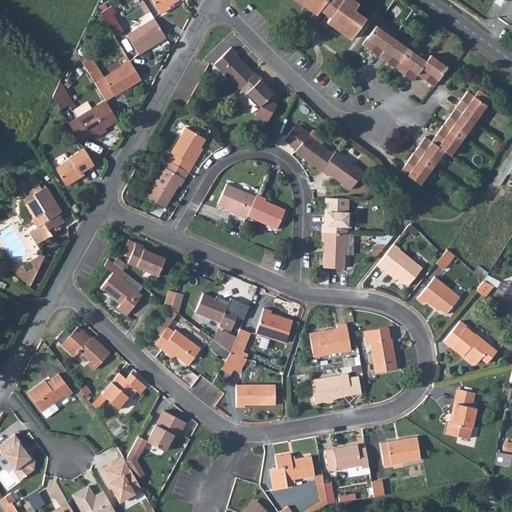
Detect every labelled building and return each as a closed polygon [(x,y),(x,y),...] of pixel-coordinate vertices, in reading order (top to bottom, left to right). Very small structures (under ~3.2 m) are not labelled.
[(181,0),(151,0),(160,13),(170,7),(169,4),(176,0),(180,0),(181,0)] [(296,0),(313,13),(311,17),(316,21),(322,13),(326,15),(321,24),(325,27),(328,24),(338,31),(340,30),(351,39),(366,19),(354,11),(359,4),(352,0),(296,0)] [(110,5),(99,12),(114,36),(123,31),(112,14),(115,13),(110,5)] [(138,55),(165,38),(153,18),(126,35),(138,55)] [(433,87),(447,67),(432,56),(427,62),(376,26),(362,46),(413,81),(417,75),(433,87)] [(214,65),(240,89),(240,88),(254,74),(244,63),(242,64),(234,56),(237,54),(230,48),(214,65)] [(90,55),(80,61),(98,89),(107,83),(114,94),(140,78),(129,60),(103,76),(90,55)] [(262,79),(256,72),(254,74),(240,88),(246,94),(248,94),(261,107),(269,99),(275,92),(267,84),(266,85),(260,80),(262,79)] [(98,89),(105,100),(114,94),(107,83),(98,89)] [(58,86),(53,97),(60,109),(68,104),(58,86)] [(450,155),(491,98),(479,90),(474,96),(468,92),(432,142),(425,137),(401,171),(420,184),(444,151),(450,155)] [(256,113),(263,117),(263,116),(271,110),(275,104),(269,99),(261,107),(256,113)] [(103,128),(117,120),(105,100),(76,117),(87,136),(92,132),(93,134),(103,128)] [(263,116),(263,117),(265,119),(271,110),(263,116)] [(76,117),(68,122),(79,140),(87,136),(76,117)] [(320,171),(334,152),(323,143),(319,141),(323,135),(314,128),(311,132),(303,126),(300,130),(293,126),(284,139),(290,143),(289,146),(307,159),(307,161),(320,171)] [(186,127),(171,154),(193,166),(196,159),(194,158),(205,138),(186,127)] [(105,131),(103,128),(93,134),(95,137),(105,131)] [(80,169),(92,162),(83,147),(68,156),(70,159),(55,168),(64,183),(78,174),(76,171),(80,169)] [(353,164),(335,151),(334,152),(320,171),(327,176),(330,173),(340,180),(339,182),(349,190),(362,173),(352,165),(353,164)] [(171,154),(167,160),(188,172),(189,173),(193,166),(171,154)] [(188,172),(167,160),(153,185),(155,186),(148,198),(165,208),(177,185),(180,186),(188,172)] [(23,203),(35,226),(28,231),(35,245),(51,236),(48,231),(53,227),(62,222),(57,214),(60,213),(44,186),(40,188),(37,181),(19,192),(25,202),(23,203)] [(230,212),(246,219),(248,216),(256,197),(226,184),(217,204),(228,208),(231,210),(230,212)] [(266,198),(257,194),(256,197),(248,216),(277,229),(285,209),(266,200),(266,198)] [(324,232),(347,234),(348,213),(347,213),(347,199),(327,199),(326,212),(328,212),(327,224),(324,224),(324,232)] [(346,253),(347,234),(324,232),(323,241),(326,241),(326,253),(324,253),(324,267),(344,268),(345,253),(346,253)] [(158,276),(166,258),(142,248),(143,246),(127,239),(121,253),(129,257),(127,263),(158,276)] [(421,268),(392,245),(377,264),(388,273),(390,272),(407,286),(421,268)] [(454,255),(449,249),(441,255),(435,263),(442,269),(454,255)] [(36,270),(43,259),(41,256),(28,263),(32,272),(36,270)] [(113,263),(107,258),(104,265),(113,273),(100,288),(120,304),(117,308),(126,315),(141,296),(122,279),(126,273),(122,270),(113,263)] [(115,259),(113,263),(122,270),(125,265),(115,259)] [(489,276),(485,281),(494,286),(500,289),(503,283),(489,276)] [(446,313),(460,296),(435,277),(417,299),(424,304),(427,301),(435,308),(437,306),(446,313)] [(494,286),(485,281),(475,290),(484,297),(494,286)] [(0,291),(4,296),(8,293),(4,288),(0,290),(0,291)] [(169,291),(166,305),(171,309),(175,297),(175,295),(169,291)] [(229,305),(216,299),(203,294),(195,311),(220,322),(219,326),(230,331),(238,312),(227,308),(229,305)] [(175,295),(175,297),(171,309),(177,314),(181,299),(175,295)] [(217,297),(216,299),(229,305),(230,303),(217,297)] [(284,343),(291,321),(270,314),(271,312),(264,309),(256,333),(284,343)] [(487,362),(496,350),(466,327),(467,325),(461,320),(444,341),(450,346),(451,345),(463,355),(466,353),(477,362),(481,358),(487,362)] [(161,323),(149,338),(156,343),(167,328),(161,323)] [(351,350),(347,325),(337,326),(337,330),(310,335),(314,357),(351,350)] [(101,348),(90,338),(77,327),(62,343),(75,355),(79,350),(90,360),(88,362),(95,369),(109,352),(103,346),(101,348)] [(167,328),(156,343),(155,344),(161,349),(164,346),(175,354),(188,365),(200,348),(175,329),(174,331),(168,327),(167,328)] [(217,343),(223,330),(219,328),(213,340),(217,343)] [(389,339),(387,328),(364,331),(366,344),(371,343),(376,373),(396,370),(391,339),(389,339)] [(231,353),(238,337),(223,330),(217,343),(231,353)] [(251,334),(241,330),(238,337),(231,353),(240,357),(242,358),(251,334)] [(92,336),(90,338),(101,348),(103,346),(92,336)] [(226,360),(231,353),(217,343),(213,340),(208,347),(226,360)] [(164,346),(161,349),(172,357),(175,354),(164,346)] [(240,357),(231,353),(226,360),(219,370),(228,376),(232,369),(240,357)] [(246,359),(242,358),(240,357),(232,369),(237,373),(246,359)] [(346,367),(337,369),(338,376),(311,380),(314,401),(351,394),(348,379),(346,367)] [(126,378),(120,372),(101,392),(106,397),(119,409),(136,390),(141,393),(147,386),(131,372),(126,378)] [(26,391),(40,410),(52,401),(62,394),(65,397),(72,392),(58,373),(45,382),(43,379),(26,391)] [(348,379),(351,394),(358,393),(355,377),(348,379)] [(84,384),(78,389),(84,397),(90,392),(84,384)] [(244,405),(275,404),(274,384),(235,385),(236,407),(244,407),(244,405)] [(458,388),(455,403),(457,403),(453,421),(451,421),(449,421),(447,433),(470,437),(477,406),(473,405),(475,391),(458,388)] [(101,392),(90,405),(94,410),(106,397),(101,392)] [(52,401),(40,410),(44,416),(56,407),(52,401)] [(163,411),(146,440),(146,441),(163,450),(172,434),(177,437),(184,423),(163,411)] [(30,457),(14,434),(0,443),(0,451),(13,469),(12,470),(19,479),(31,471),(24,462),(30,457)] [(146,440),(138,436),(125,459),(127,463),(134,460),(137,464),(139,463),(136,459),(146,441),(146,440)] [(382,465),(420,459),(416,437),(379,443),(382,465)] [(361,471),(369,470),(366,453),(358,454),(357,449),(357,444),(325,449),(329,473),(360,467),(361,471)] [(285,480),(313,476),(311,457),(290,460),(289,454),(274,457),(275,467),(269,469),(272,491),(286,488),(285,480)] [(125,459),(123,457),(111,464),(112,466),(104,471),(109,482),(111,485),(110,486),(119,502),(141,489),(135,478),(127,463),(125,459)] [(134,460),(127,463),(135,478),(144,473),(139,463),(137,464),(134,460)] [(333,481),(324,482),(323,474),(317,474),(319,501),(335,500),(333,481)] [(373,497),(383,495),(380,480),(371,481),(373,497)] [(47,485),(26,497),(34,511),(54,499),(47,485)] [(115,511),(103,491),(96,495),(97,496),(94,498),(88,486),(72,495),(81,511),(88,511),(91,510),(92,511),(115,511)] [(8,496),(0,501),(3,507),(11,502),(8,496)] [(243,511),(254,500),(251,497),(237,511),(243,511)] [(72,511),(66,500),(58,504),(61,510),(57,511),(56,511),(55,508),(49,511),(72,511)] [(267,511),(254,500),(243,511),(267,511)] [(16,511),(11,502),(3,507),(5,511),(16,511)]
